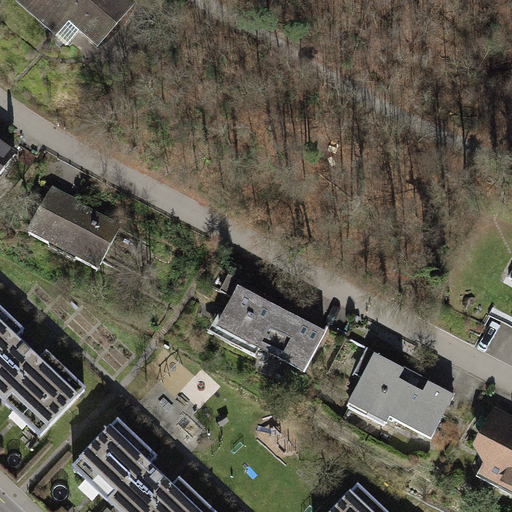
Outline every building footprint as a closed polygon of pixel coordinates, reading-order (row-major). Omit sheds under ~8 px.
[(114,0),(10,0),(0,12),(0,14),(38,48),(54,30),(84,57),(126,11),(114,0)] [(0,147),(0,175),(13,156),(0,147)] [(41,197),(19,242),(93,277),(115,232),(41,197)] [(511,294),(511,336),(510,339),(511,339),(511,271),(502,290),(511,294)] [(318,343),(230,300),(213,333),(302,376),(318,343)] [(0,408),(5,403),(41,437),(73,404),(0,335),(0,408)] [(418,375),(380,357),(353,414),(390,431),(418,375)] [(457,394),(418,375),(390,431),(428,450),(457,394)] [(79,406),(87,398),(71,381),(63,389),(79,406)] [(511,427),(486,414),(455,473),(511,503),(511,427)] [(212,511),(123,427),(82,470),(126,511),(212,511)] [(388,511),(364,489),(341,511),(388,511)]
